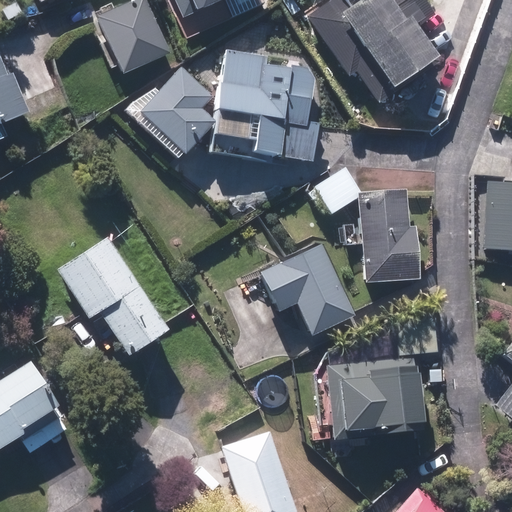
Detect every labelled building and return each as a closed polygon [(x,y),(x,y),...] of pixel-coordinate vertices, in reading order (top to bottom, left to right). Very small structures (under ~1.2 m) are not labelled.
[(146,0),(133,0),(99,16),(125,71),(170,51),(146,0)] [(175,0),(182,15),(217,0),(175,0)] [(354,71),(376,101),(397,85),(440,55),(420,27),(424,24),(435,16),(424,0),(330,0),(306,17),(348,76),(354,71)] [(268,54),(228,50),(217,149),(315,160),(320,120),(310,119),(315,77),(316,68),(308,67),(267,62),(268,54)] [(0,53),(0,114),(0,115),(2,120),(31,107),(15,71),(10,73),(1,54),(0,53)] [(184,66),(143,110),(187,151),(216,119),(203,106),(214,95),(184,66)] [(511,182),(489,180),(484,245),(511,246),(511,182)] [(405,188),(361,191),(367,279),(420,276),(417,224),(408,225),(405,188)] [(171,326),(110,234),(60,267),(91,315),(101,308),(131,352),(171,326)] [(355,313),(323,243),(266,270),(283,306),(300,298),(315,331),(355,313)] [(397,318),(401,353),(438,349),(434,314),(397,318)] [(511,340),(504,350),(511,356),(511,384),(497,403),(511,414),(511,340)] [(328,363),(333,435),(426,429),(422,369),(420,370),(419,364),(416,364),(415,356),(328,363)] [(0,379),(0,445),(21,432),(33,450),(75,423),(33,358),(0,379)] [(299,511),(272,428),(223,444),(245,511),(299,511)] [(448,511),(419,485),(394,511),(448,511)]
